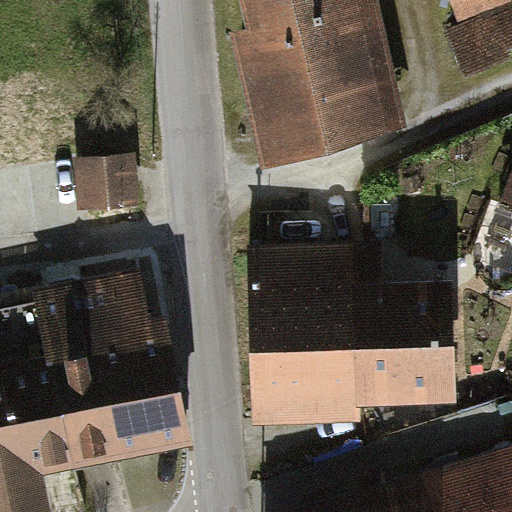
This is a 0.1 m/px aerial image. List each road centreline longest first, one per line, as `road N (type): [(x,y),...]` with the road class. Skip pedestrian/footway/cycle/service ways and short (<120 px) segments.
road 1 (tertiary): [(228,511),(181,0)]
road 2 (track): [(222,470),(359,428)]
road 3 (track): [(409,0),(444,122)]
